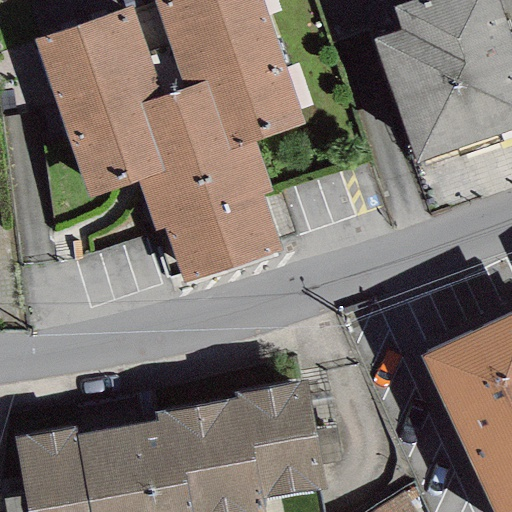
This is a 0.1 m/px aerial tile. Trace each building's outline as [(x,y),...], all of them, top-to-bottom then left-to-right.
[(292,115),(251,0),(160,0),(192,86),(151,101),(120,12),(41,40),(90,186),(138,169),(156,220),(166,216),(185,271),(269,241),(249,184),(258,181),(241,134),(292,115)] [(422,143),(511,112),(511,61),(490,0),(417,0),(403,5),(411,30),(386,39),(422,143)] [(507,511),(511,511),(511,311),(432,349),(507,511)] [(320,474),(299,380),(237,392),(239,399),(161,412),(162,420),(72,436),(72,431),(22,441),(35,511),(238,511),(263,507),(258,484),(320,474)] [(421,511),(410,490),(361,511),(360,511),(421,511)]
